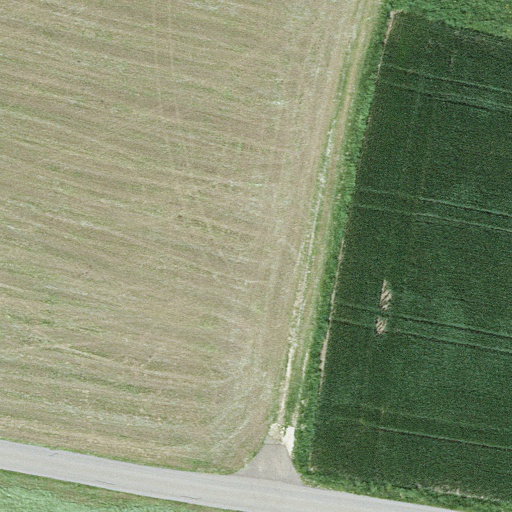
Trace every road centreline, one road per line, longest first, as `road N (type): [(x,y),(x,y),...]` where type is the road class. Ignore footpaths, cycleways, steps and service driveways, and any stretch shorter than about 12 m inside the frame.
road 1 (track): [(265,498),(369,0)]
road 2 (unclassified): [(357,511),(0,451)]
